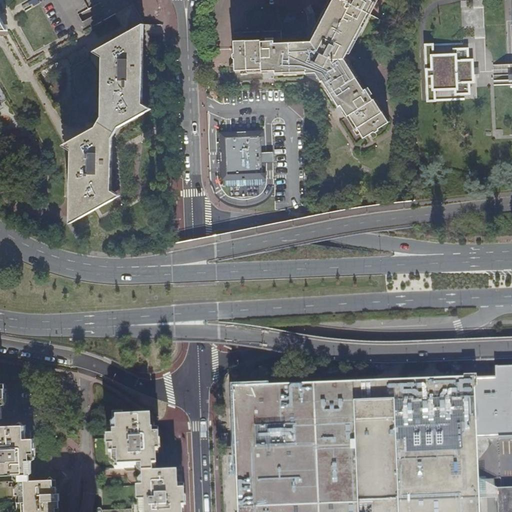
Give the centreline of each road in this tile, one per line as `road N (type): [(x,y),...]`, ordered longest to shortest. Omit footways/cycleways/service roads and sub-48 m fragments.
road 1 (secondary): [(510,259),(196,275),(88,270),(0,236)]
road 2 (secondary): [(0,321),(83,324),(511,299)]
road 3 (tertiary): [(198,374),(310,334),(456,327),(511,300)]
road 4 (tertiary): [(510,259),(194,218)]
road 5 (tertiary): [(186,0),(194,218)]
road 6 (tertiary): [(194,218),(198,374)]
road 7 (tertiary): [(204,511),(198,374)]
